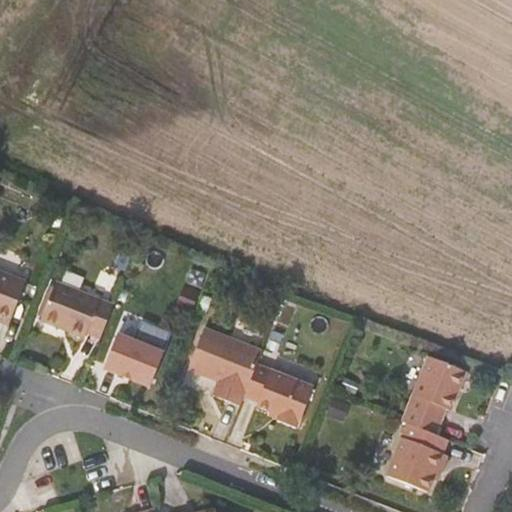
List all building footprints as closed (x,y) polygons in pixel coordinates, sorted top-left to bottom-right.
[(0,315),(12,320),(29,276),(0,264),(0,315)] [(103,336),(115,306),(57,282),(42,321),(61,328),(61,325),(68,328),(68,330),(86,338),(89,330),(103,336)] [(257,365),(263,351),(205,328),(189,369),(213,378),(214,375),(221,378),(220,381),(214,395),(241,406),(245,396),(257,365)] [(165,353),(118,335),(105,369),(151,387),(165,353)] [(456,413),(472,374),(434,359),(408,424),(440,436),(450,411),(458,390),(460,391),(452,411),(456,413)] [(314,387),(257,365),(245,396),(259,401),(257,406),(271,411),(280,415),(279,419),(278,421),(298,429),(314,387)] [(452,411),(460,391),(458,390),(450,411),(452,411)] [(437,472),(441,473),(448,456),(423,446),(403,438),(388,476),(428,492),(434,478),(437,472)]
